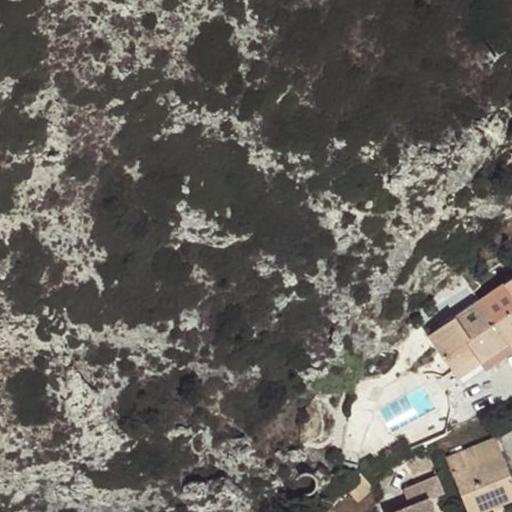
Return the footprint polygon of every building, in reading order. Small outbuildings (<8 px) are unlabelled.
[(511,282),(481,304),(506,341),(511,337),(511,282)] [(430,338),(455,375),(506,341),(481,304),(430,338)] [(511,349),(506,341),(455,375),(463,386),(511,352),(511,349)] [(446,459),(468,511),(480,511),(511,499),(511,477),(496,439),(446,459)] [(424,443),(409,450),(415,464),(430,458),(424,443)] [(373,488),(360,472),(346,485),(359,500),(373,488)] [(389,511),(437,511),(432,499),(445,494),(438,477),(403,491),(408,504),(389,511)]
